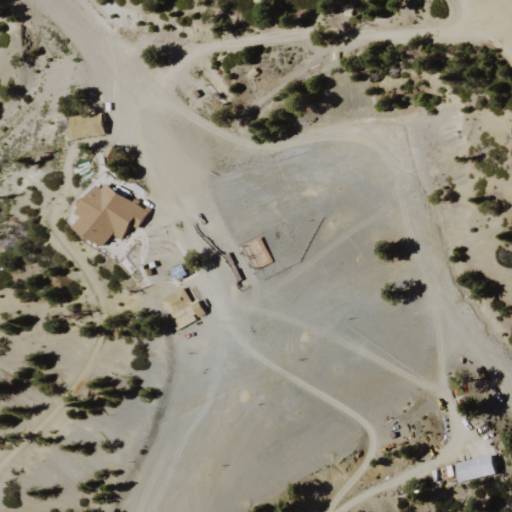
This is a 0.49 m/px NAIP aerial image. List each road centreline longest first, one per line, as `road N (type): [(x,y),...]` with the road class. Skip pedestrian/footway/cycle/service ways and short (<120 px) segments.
road 1 (track): [(328,511),(372,454),(365,419),(264,367),(228,336),(207,257),(143,152),(121,136)]
road 2 (track): [(154,93),(121,136),(85,143),(68,160),(53,226),(86,284),(93,330),(74,376),(0,460)]
road 3 (track): [(154,93),(143,152),(209,215),(255,286),(288,280),(383,211),(398,183)]
road 4 (track): [(436,283),(383,148),(353,133),(232,130),(154,93)]
road 5 (track): [(480,28),(452,37),(348,35),(198,56),(154,93)]
road 6 (track): [(448,404),(311,325),(253,312),(255,286)]
road 7 (track): [(421,244),(461,443)]
road 8 (track): [(342,511),(461,443)]
road 9 (track): [(154,93),(78,0)]
